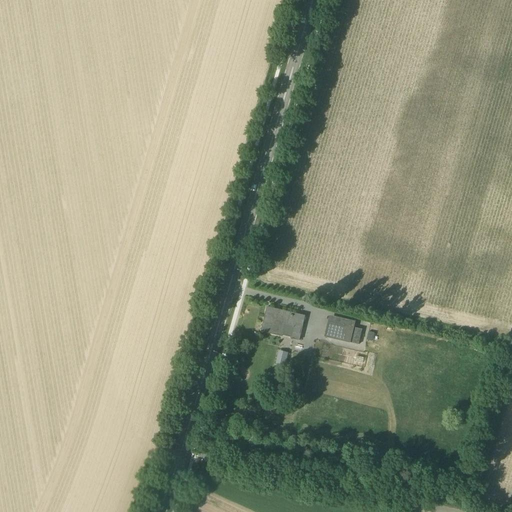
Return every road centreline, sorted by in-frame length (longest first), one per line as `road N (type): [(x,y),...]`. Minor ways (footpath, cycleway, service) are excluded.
road 1 (secondary): [(185,451),(313,0)]
road 2 (unclassified): [(185,451),(447,511)]
